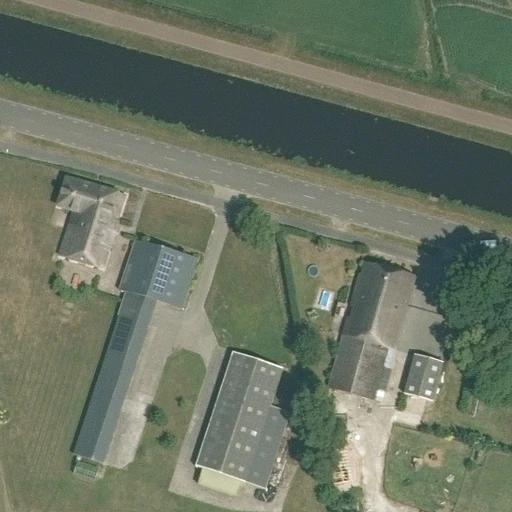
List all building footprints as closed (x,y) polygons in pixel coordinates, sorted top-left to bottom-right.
[(126,196),(68,181),(61,207),(77,211),(65,259),(107,269),(126,196)] [(135,245),(121,290),(183,309),(197,265),(135,245)] [(414,279),(365,265),(362,278),(359,277),(329,389),(373,401),(387,347),(395,349),(414,279)] [(149,326),(118,316),(72,456),(103,466),(149,326)] [(281,371),(232,355),(195,468),(264,491),(289,416),(269,409),(281,371)] [(443,364),(414,357),(404,395),(433,403),(443,364)]
